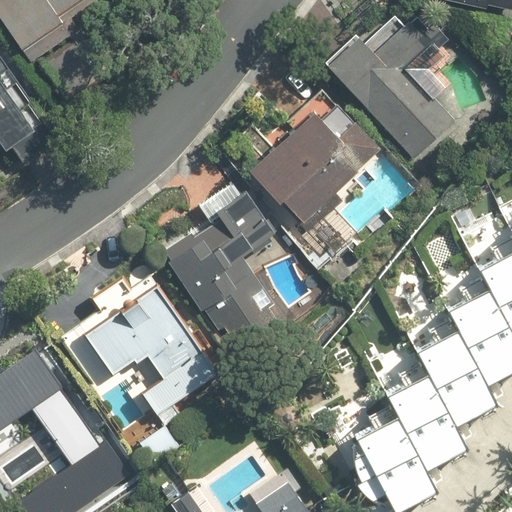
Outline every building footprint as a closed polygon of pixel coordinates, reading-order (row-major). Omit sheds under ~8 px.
[(48,14),(68,0),(0,0),(0,25),(24,61),(62,34),(48,14)] [(132,0),(148,16),(165,0),(132,0)] [(511,0),(451,0),(511,11),(511,0)] [(320,63),(408,157),(450,118),(399,64),(419,45),(389,13),(357,43),(350,35),(320,63)] [(67,42),(35,64),(64,106),(96,84),(67,42)] [(0,149),(5,146),(16,163),(52,138),(0,63),(0,149)] [(292,227),(376,149),(350,121),(329,140),(303,112),(240,171),(292,227)] [(239,253),(271,233),(243,189),(206,212),(209,217),(156,251),(195,311),(201,307),(215,330),(220,327),(235,351),(276,325),(264,306),(270,302),(239,253)] [(511,223),(500,230),(509,248),(511,253),(511,223)] [(467,269),(477,289),(505,344),(511,340),(511,253),(509,248),(467,269)] [(148,283),(74,332),(104,376),(139,352),(157,378),(137,392),(152,413),(210,374),(148,283)] [(436,310),(446,329),(474,384),(511,364),(511,356),(505,344),(477,289),(436,310)] [(405,350),(417,373),(444,425),(485,404),(474,384),(446,329),(405,350)] [(18,511),(73,511),(134,470),(110,435),(100,442),(37,351),(0,376),(0,426),(32,405),(70,461),(11,501),(18,511)] [(374,395),(385,417),(413,470),(456,448),(444,425),(417,373),(374,395)] [(382,511),(424,491),(413,470),(385,417),(343,438),(381,511),(382,511)] [(304,511),(281,478),(249,500),(257,511),(200,511),(185,489),(166,502),(173,511),(304,511)]
